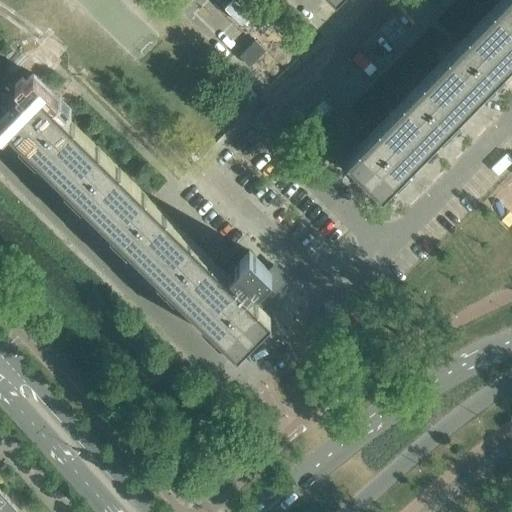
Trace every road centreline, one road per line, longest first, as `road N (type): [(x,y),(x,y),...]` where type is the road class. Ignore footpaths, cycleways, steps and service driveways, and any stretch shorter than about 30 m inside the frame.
road 1 (residential): [(330,300),(281,357),(233,375),(215,369),(0,152)]
road 2 (secondary): [(511,340),(376,418),(264,511)]
road 3 (residential): [(384,248),(267,136),(354,41)]
road 4 (secondary): [(146,511),(0,349)]
road 5 (secondary): [(345,511),(511,375)]
road 6 (residential): [(384,248),(511,117)]
road 7 (residential): [(330,300),(204,173)]
road 8 (secondary): [(0,395),(110,511)]
